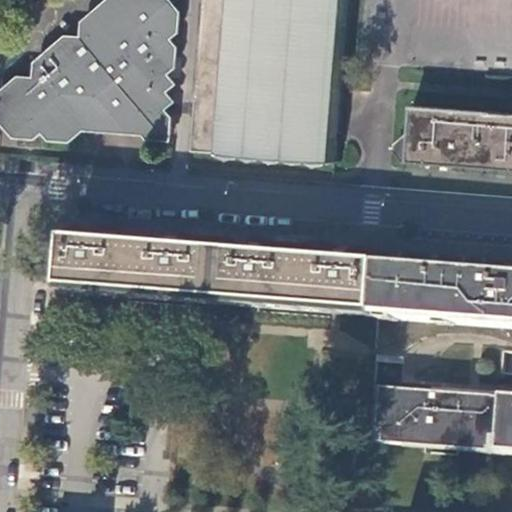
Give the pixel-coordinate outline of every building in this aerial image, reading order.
[(55,136),(73,137),(93,121),(143,124),(150,133),(173,135),(174,116),(167,107),(176,99),(168,89),(177,81),(169,71),(179,63),(180,45),(171,34),(182,25),(183,7),(177,0),(109,0),(91,17),(89,33),(72,33),(44,58),(42,75),(25,74),(3,93),(2,115),(19,133),(37,134),(47,127),(55,136)] [(207,0),(195,149),(229,152),(238,159),(249,154),(259,162),(272,155),(281,163),(293,157),(302,165),(314,159),(322,166),(332,160),(336,161),(343,161),(355,0),(207,0)] [(410,162),(511,169),(511,113),(415,107),(410,162)] [(381,312),(385,263),(74,238),(70,289),(381,312)] [(385,262),(385,263),(381,312),(381,313),(382,313),(401,315),(401,319),(443,323),(444,318),(459,319),(458,324),(511,327),(511,272),(399,263),(399,266),(386,265),(387,262),(385,262)] [(406,358),(379,355),(379,361),(405,364),(406,358)] [(509,454),(511,454),(511,452),(511,398),(391,389),(390,412),(384,411),(382,431),(388,431),(387,444),(493,453),(493,449),(509,450),(509,454)]
